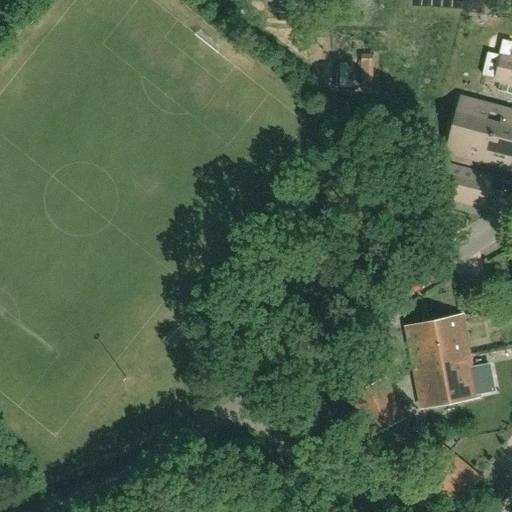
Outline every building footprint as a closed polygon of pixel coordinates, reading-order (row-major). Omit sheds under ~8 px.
[(511,54),(511,48),(511,41),(503,39),(499,55),(500,56),(494,83),(511,87),(511,54)] [(360,59),(361,89),(374,89),(373,59),(360,59)] [(511,113),(462,100),(449,152),(511,168),(511,113)] [(493,177),(449,165),(441,198),(484,209),(493,177)] [(407,328),(423,408),(478,397),(462,317),(407,328)] [(406,418),(386,379),(351,397),(371,436),(406,418)] [(452,501),(475,475),(434,439),(411,465),(452,501)]
